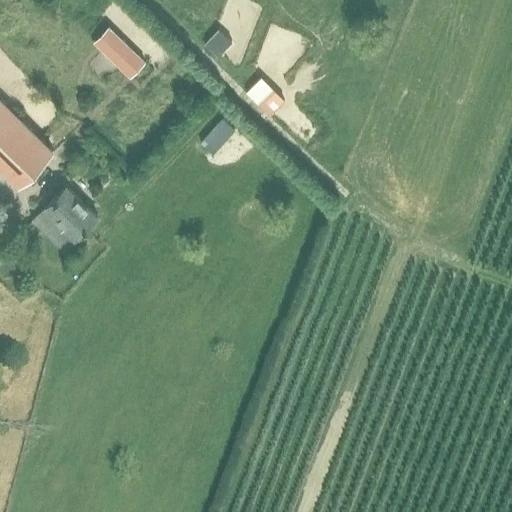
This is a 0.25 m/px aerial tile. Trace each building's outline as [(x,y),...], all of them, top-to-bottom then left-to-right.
[(146,60),(109,25),(94,40),(131,75),(146,60)] [(233,40),(220,27),(204,42),(218,56),(233,40)] [(247,90),(270,113),(286,98),(262,75),(247,90)] [(0,165),(18,183),(53,148),(0,95),(0,165)] [(213,151),(235,127),(223,117),(202,141),(213,151)] [(152,161),(127,186),(137,195),(162,171),(152,161)] [(76,238),(100,215),(67,183),(44,207),(76,238)] [(116,198),(101,217),(112,226),(127,206),(116,198)]
